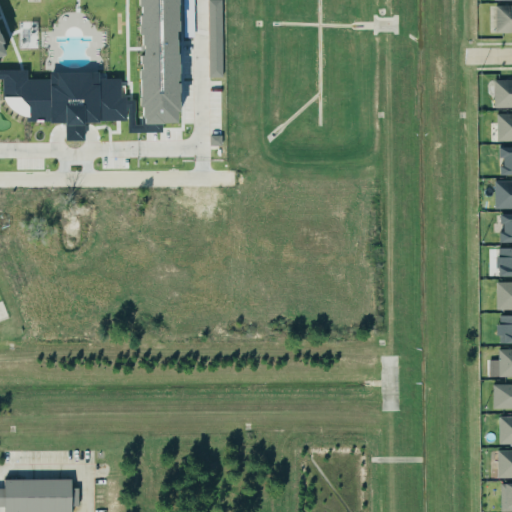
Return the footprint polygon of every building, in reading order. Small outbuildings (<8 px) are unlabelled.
[(0,0),(137,0),(137,8),(140,8),(140,15),(138,15),(138,35),(140,35),(140,46),(142,46),(142,57),(139,56),(138,66),(141,65),(140,70),(138,70),(138,107),(141,107),(141,118),(143,118),(143,124),(176,123),(175,112),(178,112),(177,49),(176,49),(176,46),(178,46),(178,41),(176,41),(175,32),(178,32),(177,0),(0,0),(0,56),(5,55),(0,45),(3,43),(0,36),(0,0)] [(0,0),(0,78),(7,78),(7,86),(27,125),(71,123),(72,142),(90,141),(90,124),(130,122),(128,79),(105,80),(105,73),(56,75),(33,87),(33,71),(11,72),(6,63),(23,54),(0,7),(0,0)] [(208,77),(207,0),(221,0),(221,77),(208,77)] [(511,4),(493,4),(492,32),(511,32),(511,4)] [(491,107),(511,106),(511,79),(491,79),(491,107)] [(494,140),(511,140),(511,113),(494,113),(494,140)] [(225,146),(225,137),(213,137),(213,146),(225,146)] [(511,174),(511,146),(493,147),(493,156),(497,156),(498,165),(494,165),(494,175),(511,174)] [(492,209),(511,208),(511,180),(492,181),(492,209)] [(511,241),(511,213),(495,214),(495,242),(511,241)] [(511,247),(495,247),(494,275),(511,275),(511,247)] [(511,281),(494,282),(494,310),(511,309),(511,281)] [(496,343),(511,342),(511,314),(495,315),(496,343)] [(497,377),(511,376),(511,348),(497,349),(497,377)] [(490,408),(511,408),(511,384),(491,384),(490,408)] [(511,444),(511,416),(497,416),(497,444),(511,444)] [(511,449),(495,449),(494,477),(511,477),(511,449)] [(3,511),(4,480),(71,481),(70,511),(3,511)] [(498,509),(511,508),(511,483),(498,484),(498,509)]
